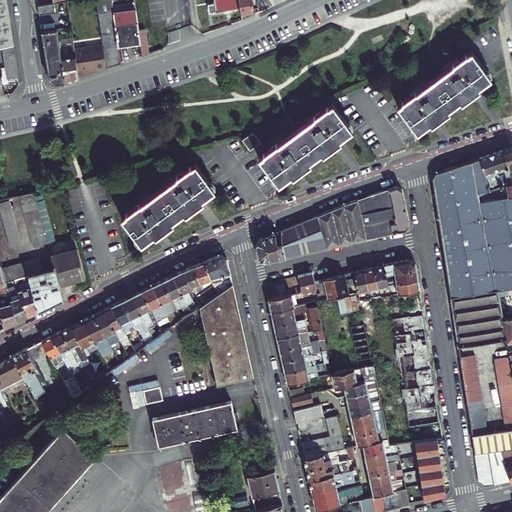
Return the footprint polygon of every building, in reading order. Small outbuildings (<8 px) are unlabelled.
[(5,0),(0,0),(0,46),(3,46),(9,83),(19,81),(5,0)] [(97,0),(104,44),(107,67),(120,63),(118,46),(115,25),(111,0),(97,0)] [(214,0),(215,5),(208,6),(210,14),(241,8),(242,14),(254,12),(252,0),(214,0)] [(54,12),(53,3),(37,6),(39,15),(54,12)] [(115,25),(118,46),(142,43),(139,30),(138,22),(136,9),(135,9),(125,10),(127,23),(115,25)] [(146,29),(139,30),(142,43),(143,55),(150,52),(146,29)] [(65,82),(57,41),(56,30),(42,33),(49,80),(55,83),(63,82),(65,82)] [(63,40),(57,41),(65,82),(78,77),(77,73),(73,48),(72,41),(63,42),(63,40)] [(104,44),(73,48),(77,73),(92,71),(92,69),(107,67),(104,44)] [(470,51),(396,106),(416,132),(490,78),(470,51)] [(77,73),(78,77),(107,67),(92,69),(92,71),(77,73)] [(331,103),(257,158),(277,185),(351,130),(331,103)] [(251,132),(240,140),(248,151),(259,142),(251,132)] [(502,173),(501,169),(498,170),(500,178),(501,183),(502,185),(511,181),(511,146),(503,150),(508,166),(510,171),(502,173)] [(479,158),(490,189),(497,187),(502,185),(501,183),(496,185),(494,180),(500,178),(498,170),(501,169),(508,166),(503,150),(479,158)] [(511,194),(490,199),(478,201),(478,196),(477,192),(490,189),(479,158),(436,173),(435,173),(432,179),(450,298),(497,290),(511,286),(511,194)] [(193,164),(119,219),(139,246),(213,191),(193,164)] [(490,199),(511,194),(511,181),(502,185),(497,187),(490,189),(477,192),(478,196),(483,195),(485,192),(489,192),(490,199)] [(349,202),(280,230),(282,243),(284,256),(405,229),(409,223),(401,189),(396,186),(349,202)] [(19,196),(34,249),(48,244),(34,192),(19,196)] [(0,198),(0,211),(8,246),(27,241),(16,195),(0,198)] [(265,261),(284,256),(282,243),(280,230),(259,239),(256,246),(258,257),(265,261)] [(64,251),(51,255),(55,270),(59,284),(84,277),(76,245),(63,249),(64,251)] [(203,262),(212,284),(216,294),(232,283),(227,258),(220,255),(203,262)] [(7,285),(23,280),(30,278),(43,273),(38,259),(3,271),(7,285)] [(409,259),(402,260),(403,269),(394,271),(395,273),(416,269),(415,263),(409,259)] [(402,260),(384,265),(386,275),(395,273),(394,271),(403,269),(402,260)] [(7,285),(3,271),(1,262),(0,262),(0,285),(1,285),(3,292),(4,292),(5,295),(9,293),(8,291),(7,285)] [(193,266),(203,290),(212,284),(203,262),(193,266)] [(374,267),(378,287),(389,284),(386,275),(384,265),(374,267)] [(203,290),(193,266),(183,270),(192,288),(196,295),(203,290)] [(364,269),(369,289),(378,287),(374,267),(364,269)] [(364,269),(354,271),(359,291),(369,289),(364,269)] [(395,273),(396,283),(417,280),(416,269),(395,273)] [(62,298),(59,284),(55,270),(47,272),(55,302),(62,298)] [(173,275),(188,306),(194,303),(187,290),(192,288),(183,270),(173,275)] [(354,271),(334,276),(339,296),(359,291),(354,271)] [(43,273),(30,278),(38,311),(55,302),(47,272),(43,273)] [(312,272),(299,275),(302,291),(303,296),(306,295),(305,291),(315,289),(314,281),(312,272)] [(173,275),(162,280),(172,298),(176,296),(183,309),(188,306),(173,275)] [(267,292),(269,299),(302,291),(299,275),(291,277),(294,286),(267,292)] [(334,276),(323,279),(326,291),(316,293),(317,297),(318,300),(339,296),(334,276)] [(38,311),(30,278),(23,280),(25,289),(19,291),(20,294),(20,297),(23,304),(24,303),(28,316),(38,311)] [(7,285),(8,291),(18,289),(19,291),(25,289),(23,280),(7,285)] [(152,285),(167,316),(173,313),(170,306),(167,300),(172,298),(162,280),(152,285)] [(417,280),(396,283),(398,293),(419,290),(417,280)] [(201,305),(199,306),(217,385),(253,376),(232,283),(216,294),(201,305)] [(216,294),(212,284),(203,290),(196,295),(201,305),(216,294)] [(157,321),(167,316),(152,285),(142,291),(151,309),(155,317),(157,321)] [(505,338),(502,320),(497,290),(450,298),(458,346),(505,338)] [(151,309),(142,291),(132,295),(147,326),(153,324),(150,319),(146,311),(151,309)] [(269,299),(272,311),(305,303),(303,296),(302,291),(269,299)] [(316,293),(306,295),(303,296),(305,303),(316,301),(315,298),(317,297),(316,293)] [(355,294),(337,297),(339,313),(358,310),(355,294)] [(132,295),(121,301),(130,319),(135,316),(141,329),(147,326),(132,295)] [(23,304),(20,297),(11,301),(11,303),(16,322),(28,316),(24,303),(23,304)] [(110,306),(126,334),(135,329),(130,319),(121,301),(110,306)] [(16,322),(11,303),(0,306),(0,312),(4,328),(16,322)] [(277,337),(299,333),(298,327),(307,325),(306,318),(304,311),(306,311),(305,303),(272,311),(277,337)] [(310,327),(310,330),(322,327),(318,304),(308,306),(312,327),(310,327)] [(127,337),(126,334),(110,306),(103,309),(115,332),(119,341),(127,337)] [(94,314),(105,337),(108,342),(110,345),(115,343),(110,334),(115,332),(103,309),(94,314)] [(146,311),(150,319),(155,317),(151,309),(146,311)] [(424,313),(392,317),(396,357),(402,356),(406,387),(403,388),(407,421),(422,419),(421,409),(427,408),(427,405),(435,404),(424,313)] [(94,314),(83,320),(94,342),(99,351),(104,348),(102,345),(99,340),(105,337),(94,314)] [(506,343),(508,342),(511,341),(511,318),(502,320),(505,338),(506,343)] [(70,326),(86,357),(98,380),(103,376),(88,345),(94,342),(83,320),(70,326)] [(81,360),(86,357),(70,326),(61,331),(72,353),(77,351),(81,360)] [(277,337),(280,348),(302,343),(301,338),(302,338),(309,337),(308,330),(299,333),(277,337)] [(51,336),(64,362),(68,370),(74,367),(70,359),(74,357),(72,353),(61,331),(51,336)] [(51,336),(41,340),(55,366),(64,362),(51,336)] [(99,340),(102,345),(108,342),(105,337),(99,340)] [(313,353),(317,352),(315,340),(312,341),(302,343),(302,346),(311,344),(312,345),(313,353)] [(133,347),(135,352),(144,346),(142,342),(133,347)] [(302,343),(280,348),(282,360),(304,355),(313,353),(312,345),(311,344),(302,346),(302,343)] [(24,377),(35,398),(43,391),(41,387),(45,385),(32,360),(39,356),(33,344),(12,355),(24,377)] [(131,355),(135,352),(133,347),(132,345),(125,351),(128,357),(131,355)] [(72,353),(74,357),(76,362),(81,360),(77,351),(72,353)] [(2,397),(5,402),(7,401),(3,392),(9,389),(7,386),(14,382),(17,383),(22,380),(22,378),(24,377),(12,355),(0,361),(0,392),(1,395),(2,397)] [(282,360),(285,372),(307,366),(316,364),(314,356),(305,358),(304,355),(282,360)] [(486,434),(484,421),(483,414),(474,356),(460,358),(472,436),(486,434)] [(78,365),(76,362),(74,357),(70,359),(74,367),(78,365)] [(511,429),(511,380),(508,357),(495,360),(506,430),(511,429)] [(117,359),(107,367),(109,372),(119,364),(117,359)] [(285,372),(288,384),(318,377),(316,364),(307,366),(285,372)] [(335,387),(344,385),(366,380),(377,378),(374,364),(362,367),(362,370),(370,369),(370,372),(360,374),(359,377),(357,377),(355,368),(332,374),(335,387)] [(80,393),(76,385),(72,377),(63,381),(72,399),(80,393)] [(344,385),(346,396),(368,391),(366,380),(344,385)] [(86,381),(76,385),(80,393),(89,387),(86,381)] [(160,387),(143,391),(147,404),(163,400),(160,387)] [(304,387),(289,390),(291,397),(305,394),(304,387)] [(346,396),(349,405),(370,401),(368,391),(346,396)] [(313,401),(311,392),(305,394),(291,397),(292,406),(313,401)] [(349,405),(351,415),(373,411),(382,409),(380,398),(370,401),(349,405)] [(159,444),(236,427),(230,400),(153,417),(159,444)] [(57,417),(60,421),(70,414),(67,409),(70,407),(67,403),(49,416),(52,420),(57,417)] [(314,418),(324,416),(323,411),(322,406),(322,404),(312,406),(314,418)] [(312,406),(304,408),(306,420),(314,418),(312,406)] [(296,422),(306,420),(304,408),(294,410),(296,422)] [(373,411),(351,415),(353,426),(375,421),(373,411)] [(60,421),(62,422),(71,415),(70,414),(60,421)] [(329,428),(340,426),(338,416),(327,418),(329,428)] [(353,426),(355,435),(377,431),(386,429),(384,419),(375,421),(353,426)] [(76,477),(74,475),(93,455),(62,426),(0,492),(0,511),(38,511),(41,510),(44,511),(76,477)] [(331,437),(342,435),(340,426),(329,428),(331,436),(331,437)] [(511,448),(511,429),(506,430),(497,432),(501,450),(511,448)] [(357,445),(362,444),(379,441),(377,431),(355,435),(357,445)] [(472,436),(475,455),(501,450),(497,432),(486,434),(472,436)] [(337,450),(344,449),(342,435),(331,437),(331,436),(322,438),(325,453),(337,450)] [(315,455),(325,453),(322,438),(312,440),(315,455)] [(415,442),(423,500),(445,495),(437,439),(415,442)] [(315,455),(312,440),(301,443),(304,458),(315,455)] [(365,456),(385,451),(383,440),(379,441),(362,444),(365,456)] [(306,469),(339,461),(337,450),(325,453),(315,455),(304,458),(306,469)] [(506,466),(501,450),(475,455),(479,482),(485,487),(502,482),(501,477),(508,475),(506,466)] [(365,456),(367,466),(387,462),(385,451),(365,456)] [(342,472),(339,461),(306,469),(309,479),(342,472)] [(367,466),(369,476),(389,471),(387,462),(367,466)] [(351,470),(354,481),(359,480),(359,478),(357,469),(356,466),(354,466),(355,469),(351,470)] [(279,490),(274,469),(247,476),(254,507),(255,509),(268,506),(279,490)] [(369,476),(371,486),(391,481),(389,471),(369,476)] [(311,491),(336,485),(344,483),(342,472),(309,479),(311,491)] [(401,479),(391,481),(393,491),(396,490),(402,489),(401,479)] [(374,495),(381,493),(393,491),(391,481),(371,486),(374,495)] [(313,496),(337,491),(337,488),(336,485),(311,491),(312,493),(313,496)] [(361,488),(361,485),(355,486),(358,499),(359,498),(363,498),(361,488)] [(347,501),(350,500),(348,488),(337,491),(313,496),(315,508),(347,501)] [(408,504),(405,488),(402,489),(396,490),(400,506),(408,504)] [(255,511),(283,511),(279,490),(268,506),(255,509),(255,511)] [(400,506),(396,490),(393,491),(381,493),(385,510),(400,506)] [(370,496),(373,511),(375,511),(385,510),(381,493),(374,495),(370,496)] [(373,511),(370,496),(368,497),(363,498),(359,498),(361,511),(373,511)] [(361,511),(359,498),(358,499),(350,500),(347,501),(349,511),(361,511)]
